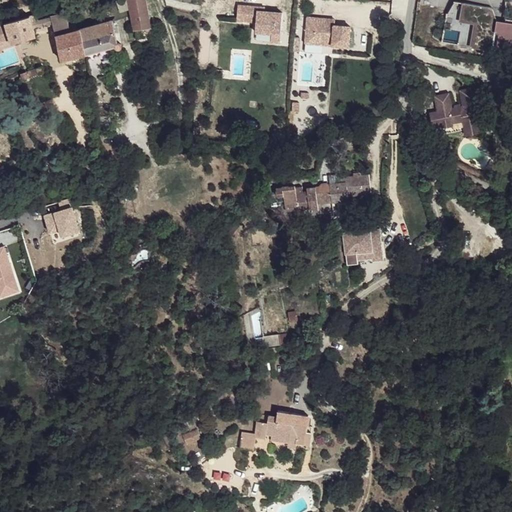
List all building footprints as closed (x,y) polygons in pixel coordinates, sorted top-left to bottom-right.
[(145,0),(129,0),(135,30),(150,27),(145,0)] [(459,20),(460,2),(452,1),(451,19),(459,20)] [(495,7),(466,2),(463,18),(478,21),(474,46),(502,52),(502,48),(511,50),(511,22),(500,21),(493,19),(495,7)] [(257,9),(258,5),(238,3),(237,18),(256,20),(256,30),(272,31),(281,31),(282,10),(264,9),(257,9)] [(53,23),(56,34),(71,31),(66,12),(51,16),(53,23)] [(30,16),(33,29),(53,23),(51,16),(39,19),(37,14),(30,16)] [(323,16),(307,15),(305,41),(349,44),(350,24),(334,23),(322,22),(323,16)] [(30,16),(5,22),(8,31),(10,40),(11,41),(35,35),(33,29),(30,16)] [(62,58),(116,45),(117,46),(118,46),(119,46),(120,46),(121,45),(121,44),(121,43),(121,42),(120,42),(119,41),(118,41),(112,20),(71,31),(56,34),(62,58)] [(152,35),(150,27),(135,30),(136,38),(152,35)] [(8,31),(0,33),(0,42),(10,40),(8,31)] [(281,31),(272,31),(271,39),(280,39),(281,31)] [(38,74),(36,68),(27,71),(29,77),(38,74)] [(464,120),(465,125),(481,122),(480,117),(485,116),(479,85),(461,88),(464,104),(462,104),(456,106),(453,106),(450,91),(436,94),(439,109),(431,111),(434,126),(441,124),(441,127),(455,124),(455,122),(464,120)] [(481,122),(465,125),(467,133),(482,130),(481,122)] [(331,199),(347,198),(347,193),(370,191),(369,180),(370,180),(369,171),(335,175),(336,180),(329,181),(329,182),(331,199)] [(329,182),(306,185),(306,187),(307,187),(309,202),(331,199),(329,182)] [(285,206),(309,204),(309,202),(307,187),(306,187),(284,190),(285,206)] [(379,229),(343,233),(346,265),(357,264),(357,263),(357,260),(382,258),(379,229)] [(0,296),(18,291),(4,247),(0,248),(0,296)] [(280,346),(278,335),(264,337),(265,348),(280,346)] [(272,435),(272,439),(290,442),(291,440),(298,441),(298,443),(306,444),(305,448),(310,449),(312,431),(308,431),(310,415),(279,410),(278,415),(270,413),(269,422),(256,420),(254,432),(253,435),(254,435),(266,437),(266,434),(272,435)] [(204,411),(196,416),(198,420),(206,415),(204,411)] [(197,428),(182,434),(185,443),(200,437),(197,428)] [(254,432),(241,430),(238,447),(250,449),(252,435),(253,435),(254,432)]
